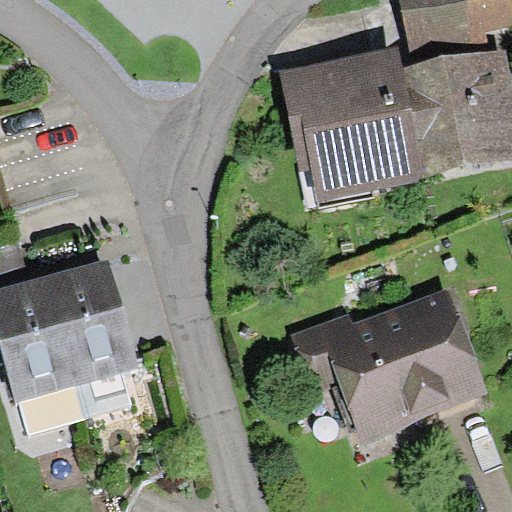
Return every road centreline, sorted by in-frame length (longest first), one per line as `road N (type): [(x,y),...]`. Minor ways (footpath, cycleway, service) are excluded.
road 1 (residential): [(247,511),(158,162)]
road 2 (residential): [(158,162),(54,36),(0,5)]
road 3 (residential): [(158,162),(273,0)]
